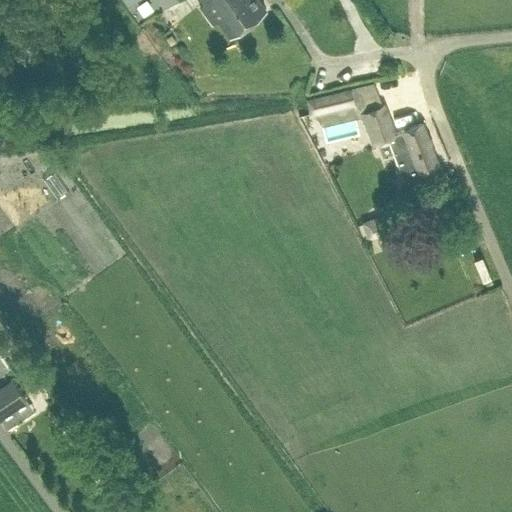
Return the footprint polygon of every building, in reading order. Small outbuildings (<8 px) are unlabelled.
[(202,0),(204,1),(199,5),(212,23),(217,19),(228,35),(264,8),(258,0),(202,0)] [(348,88),(308,97),(311,110),(351,101),(348,88)] [(394,133),(383,104),(361,112),(372,142),(387,136),(397,164),(402,164),(406,174),(416,170),(436,163),(421,122),(401,130),(394,133)] [(0,412),(25,396),(23,393),(16,383),(18,381),(0,353),(0,352),(4,350),(0,343),(0,412)] [(30,390),(44,380),(34,364),(30,367),(23,356),(13,362),(30,390)] [(127,511),(133,511),(138,508),(139,508),(132,499),(123,505),(127,511)]
